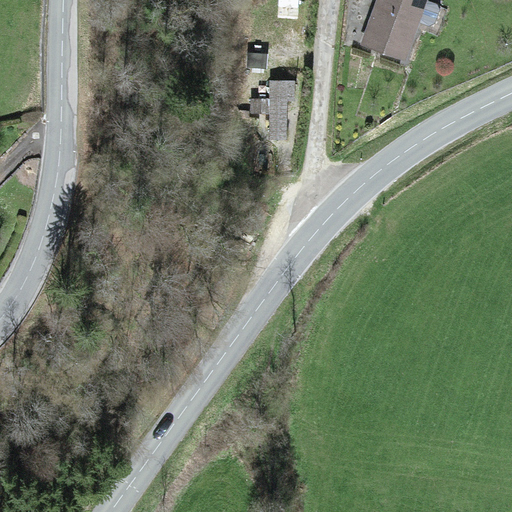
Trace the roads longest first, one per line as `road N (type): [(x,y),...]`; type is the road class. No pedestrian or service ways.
road 1 (secondary): [(107,511),(313,233)]
road 2 (secondary): [(65,0),(55,214),(33,274),(0,324)]
road 3 (secondary): [(313,233),(404,152),(511,93)]
road 4 (residential): [(333,0),(313,233)]
